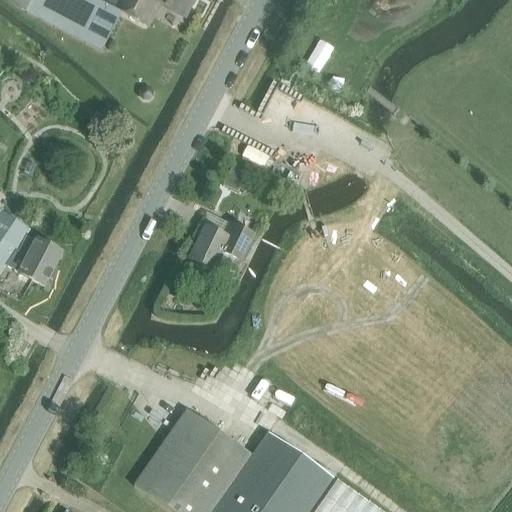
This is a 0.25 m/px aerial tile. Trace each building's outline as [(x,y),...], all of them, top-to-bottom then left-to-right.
[(7,0),(25,13),(101,53),(121,16),(95,2),(90,0),(7,0)] [(95,0),(95,2),(121,16),(149,30),(164,2),(191,16),(199,0),(95,0)] [(140,93),(140,98),(143,101),(148,102),(151,99),(152,94),(149,90),(144,90),(140,93)] [(246,176),(232,169),(223,187),(237,194),(246,176)] [(0,211),(0,274),(5,267),(14,253),(29,230),(0,211)] [(198,243),(189,261),(214,273),(222,255),(243,265),(249,252),(247,251),(253,238),(233,228),(227,241),(204,230),(198,243)] [(14,253),(5,267),(18,274),(18,275),(45,289),(54,271),(51,269),(59,253),(36,240),(34,244),(26,240),(18,255),(14,253)] [(92,374),(129,390),(141,362),(105,346),(92,374)] [(168,511),(313,511),(322,500),(334,482),(267,436),(252,458),(187,412),(133,487),(168,511)] [(97,454),(94,462),(102,466),(106,459),(97,454)] [(377,511),(334,482),(322,500),(313,511),(377,511)]
